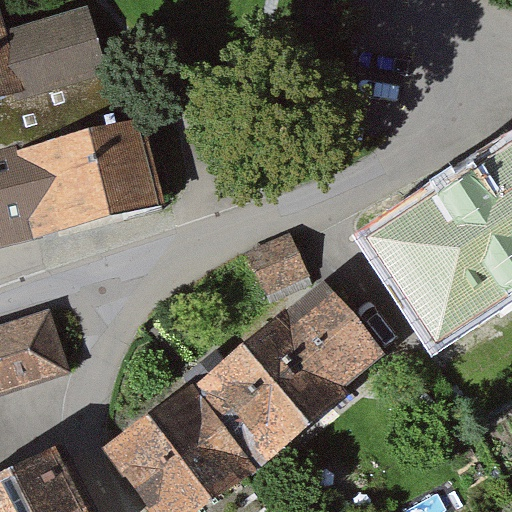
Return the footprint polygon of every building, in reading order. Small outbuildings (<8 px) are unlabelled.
[(0,22),(0,123),(116,97),(95,15),(2,35),(0,22)] [(143,131),(0,163),(0,254),(163,218),(143,131)] [(511,162),(358,265),(425,364),(511,306),(511,162)] [(327,290),(193,399),(258,478),(392,369),(327,290)] [(50,322),(0,337),(0,408),(71,387),(50,322)] [(107,459),(146,511),(206,511),(252,479),(191,397),(107,459)] [(75,511),(54,467),(0,492),(0,511),(75,511)]
